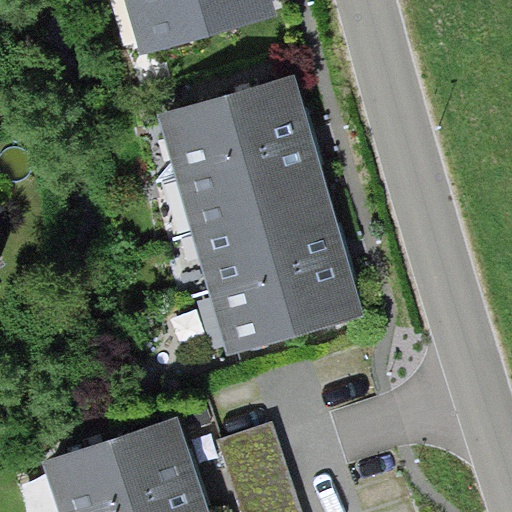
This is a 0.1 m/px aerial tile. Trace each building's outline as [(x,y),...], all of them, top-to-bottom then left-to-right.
[(279,21),(272,0),(121,0),(140,62),(279,21)] [(291,81),(161,119),(178,176),(308,139),(291,81)] [(308,139),(178,176),(194,233),(326,195),(308,139)] [(326,195),(194,233),(208,293),(344,254),(326,195)] [(344,254),(208,293),(227,357),(362,318),(344,254)] [(176,423),(46,467),(61,511),(106,511),(196,482),(176,423)] [(300,511),(270,426),(217,444),(240,511),(300,511)] [(206,511),(196,482),(106,511),(206,511)]
